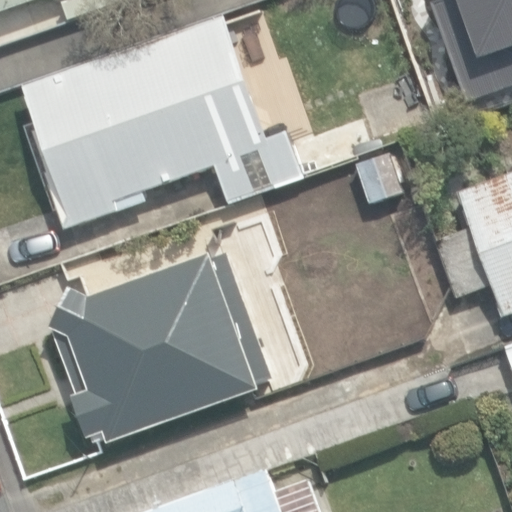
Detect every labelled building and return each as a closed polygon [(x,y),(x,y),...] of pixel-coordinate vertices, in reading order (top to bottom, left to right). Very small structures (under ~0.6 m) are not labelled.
[(0,0),(0,15),(44,0),(0,0)] [(511,0),(448,0),(434,6),(469,105),(511,90),(511,0)] [(33,132),(67,227),(146,199),(144,193),(215,168),(229,206),(255,197),(378,154),(363,111),(291,137),(289,131),(269,138),(227,17),(27,87),(42,128),(33,132)] [(493,286),(503,315),(511,311),(511,173),(460,192),(472,227),(439,238),(460,298),(493,286)] [(91,437),(94,443),(108,438),(109,443),(262,390),(261,384),(276,379),(248,301),(261,296),(253,277),(240,281),(230,253),(214,258),(213,253),(91,296),(73,287),(54,327),(59,331),(57,335),(79,395),(75,396),(88,438),(91,437)] [(320,511),(308,478),(274,490),(267,469),(151,511),(320,511)]
